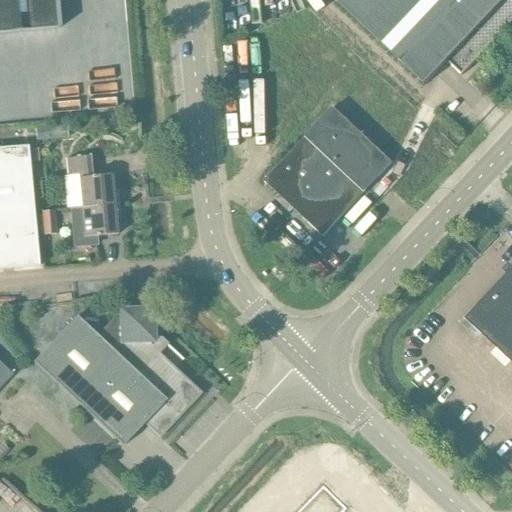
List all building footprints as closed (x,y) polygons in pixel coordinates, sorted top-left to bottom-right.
[(0,0),(0,31),(56,27),(53,0),(0,0)] [(511,0),(335,0),(425,85),(448,62),(462,75),(511,22),(511,0)] [(393,163),(334,108),(265,181),(324,237),(393,163)] [(0,270),(39,267),(30,164),(39,163),(38,149),(29,150),(28,147),(0,149),(0,270)] [(79,176),(82,209),(116,206),(113,176),(92,178),(91,158),(66,160),(67,177),(79,176)] [(119,235),(116,206),(82,209),(70,210),(73,249),(97,247),(97,237),(119,235)] [(511,269),(508,274),(466,319),(482,334),(511,362),(511,269)] [(35,363),(124,446),(146,423),(160,437),(200,395),(154,351),(154,310),(121,312),(97,337),(77,318),(35,363)] [(0,387),(11,376),(0,365),(0,387)] [(341,511),(323,492),(303,511),(341,511)]
